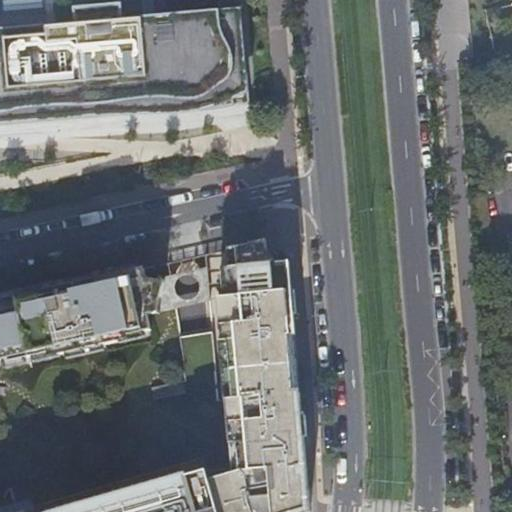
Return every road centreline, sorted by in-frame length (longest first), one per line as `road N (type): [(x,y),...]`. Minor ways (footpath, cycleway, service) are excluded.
road 1 (primary): [(429,511),(431,418),(394,0)]
road 2 (residential): [(0,259),(286,194),(332,192)]
road 3 (primary): [(332,192),(350,436),(346,511)]
road 4 (primary): [(315,0),(332,192)]
